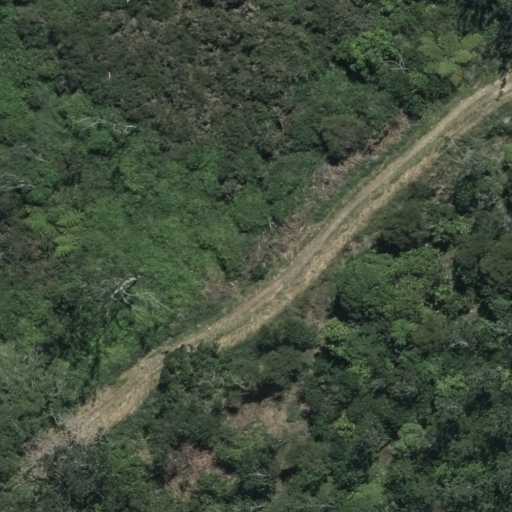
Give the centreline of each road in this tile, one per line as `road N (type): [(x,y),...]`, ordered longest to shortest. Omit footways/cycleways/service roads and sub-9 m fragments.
road 1 (track): [(340,0),(115,362),(160,350),(334,171),(511,80)]
road 2 (track): [(11,511),(160,350)]
